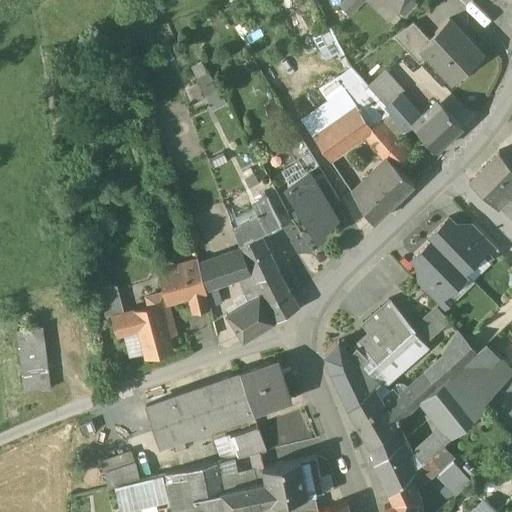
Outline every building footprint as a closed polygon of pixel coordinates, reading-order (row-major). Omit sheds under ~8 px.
[(344,0),(340,5),(349,13),(362,0),(344,0)] [(390,0),(404,14),(416,1),(414,0),(390,0)] [(449,18),(434,32),(436,33),(430,39),(421,47),(428,54),(452,79),(481,52),(449,18)] [(430,39),(413,22),(394,35),(419,62),(428,54),(421,47),(430,39)] [(314,34),(325,57),(343,49),(331,26),(314,34)] [(199,76),(214,109),(226,103),(212,70),(199,76)] [(404,89),(386,70),(369,85),(372,89),(386,104),(398,94),(398,95),(404,89)] [(372,89),(356,104),(375,130),(383,123),(397,138),(408,129),(386,104),(372,89)] [(398,95),(398,94),(386,104),(408,129),(419,118),(398,95)] [(442,103),(429,115),(430,115),(416,128),(436,149),(462,126),(442,103)] [(356,104),(314,133),(330,157),(372,127),(356,104)] [(397,138),(383,123),(375,130),(365,136),(388,162),(391,159),(399,168),(413,154),(397,138)] [(511,164),(501,149),(469,181),(496,205),(511,188),(511,164)] [(388,162),(366,184),(387,209),(414,183),(399,168),(391,159),(388,162)] [(314,180),(308,171),(287,183),(299,207),(302,205),(306,212),(303,213),(314,231),(317,229),(320,235),(327,223),(336,217),(329,205),(314,180)] [(339,199),(324,174),(314,180),(329,205),(339,199)] [(387,209),(366,184),(356,194),(374,221),(387,209)] [(511,188),(496,205),(509,216),(511,213),(511,188)] [(269,192),(284,223),(292,219),(276,189),(269,192)] [(266,195),(254,201),(260,213),(272,207),(266,195)] [(260,213),(234,227),(240,242),(259,231),(259,232),(266,229),(268,233),(282,225),(272,207),(260,213)] [(463,232),(448,217),(428,236),(431,239),(432,238),(462,270),(463,269),(481,252),(482,251),(463,232)] [(498,249),(472,223),(463,232),(482,251),(481,252),(488,259),(498,249)] [(259,232),(259,231),(240,242),(242,247),(251,271),(255,281),(277,268),(259,232)] [(462,270),(432,238),(431,239),(412,257),(427,272),(446,292),(447,291),(466,272),(463,269),(462,270)] [(242,247),(199,262),(205,287),(216,284),(238,276),(251,271),(242,247)] [(198,260),(159,270),(167,300),(188,295),(187,287),(203,283),(198,260)] [(277,268),(255,281),(260,292),(274,321),(298,306),(277,268)] [(251,271),(238,276),(249,298),(260,292),(255,281),(251,271)] [(446,292),(427,272),(418,281),(439,304),(436,306),(440,311),(454,298),(447,291),(446,292)] [(100,287),(107,313),(125,308),(118,282),(100,287)] [(203,283),(187,287),(188,295),(192,310),(208,307),(203,283)] [(216,284),(205,287),(209,304),(220,301),(216,284)] [(249,298),(226,312),(243,339),(274,321),(260,292),(249,298)] [(388,300),(361,323),(369,332),(359,341),(378,360),(413,329),(412,328),(388,300)] [(161,301),(112,314),(117,333),(138,327),(146,357),(171,350),(167,335),(170,334),(161,301)] [(412,328),(413,329),(424,341),(448,320),(436,307),(412,328)] [(378,360),(376,362),(387,375),(424,341),(413,329),(378,360)] [(456,329),(442,349),(446,353),(463,337),(456,329)] [(39,332),(15,336),(24,394),(48,390),(39,332)] [(398,396),(387,406),(398,421),(422,398),(429,392),(429,391),(451,373),(451,374),(476,351),(463,337),(446,353),(398,396)] [(380,382),(360,362),(367,355),(357,345),(350,351),(339,340),(325,355),(331,371),(348,407),(366,392),(367,393),(373,388),(380,382)] [(476,351),(451,374),(468,393),(504,362),(486,342),(476,351)] [(279,361),(240,374),(253,411),(292,398),(279,361)] [(511,371),(504,362),(468,393),(482,409),(486,405),(483,401),(511,372),(511,371)] [(451,373),(429,391),(429,392),(422,398),(444,427),(450,435),(451,436),(468,421),(482,409),(468,393),(451,374),(451,373)] [(240,374),(145,406),(158,443),(253,411),(240,374)] [(389,387),(379,397),(387,406),(398,396),(389,387)] [(373,388),(367,393),(366,392),(348,407),(347,407),(370,447),(395,424),(398,421),(387,406),(379,397),(373,388)] [(91,420),(78,425),(82,435),(95,430),(91,420)] [(395,424),(370,447),(374,461),(401,438),(395,424)] [(258,426),(231,436),(238,456),(267,449),(258,426)] [(444,427),(410,456),(415,468),(444,442),(450,435),(444,427)] [(401,438),(374,461),(388,492),(410,473),(411,472),(415,468),(410,456),(401,438)] [(415,468),(411,472),(419,482),(451,456),(444,442),(415,468)] [(315,457),(300,460),(306,494),(322,490),(315,457)] [(300,460),(263,468),(266,481),(223,490),(221,490),(226,510),(227,510),(306,494),(300,460)] [(454,460),(439,473),(448,484),(463,471),(454,460)] [(136,461),(106,472),(109,486),(140,479),(136,461)] [(217,461),(187,468),(195,508),(195,511),(222,511),(227,511),(227,510),(226,510),(221,490),(223,490),(217,461)] [(187,468),(171,472),(179,511),(195,508),(187,468)] [(463,471),(448,484),(456,494),(471,480),(463,471)] [(410,473),(388,492),(393,502),(384,506),(386,511),(424,511),(418,501),(422,499),(410,473)] [(486,499),(473,511),(496,511),(497,511),(486,499)]
